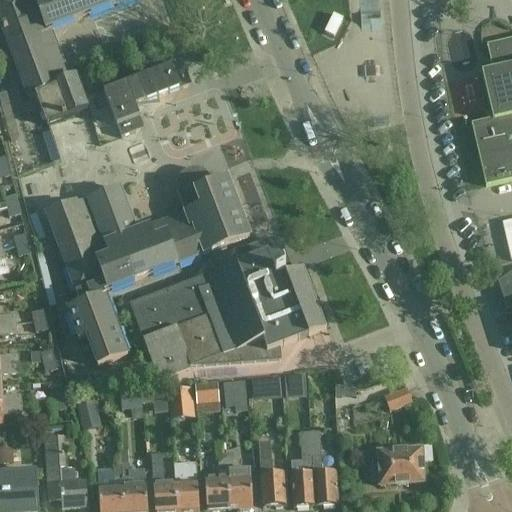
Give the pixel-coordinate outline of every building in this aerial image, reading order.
[(0,0),(0,25),(28,100),(35,98),(37,103),(38,106),(45,127),(47,126),(87,112),(86,110),(82,99),(74,78),(67,81),(49,32),(135,0),(0,0)] [(350,0),(350,23),(371,24),(371,0),(350,0)] [(333,16),(324,34),(333,38),(342,21),(333,16)] [(511,40),(486,47),(492,72),(481,75),(492,122),(471,126),(485,189),(511,182),(511,40)] [(181,65),(103,94),(120,138),(137,132),(143,130),(135,107),(189,87),(181,65)] [(54,147),(49,132),(41,134),(46,150),(54,147)] [(54,147),(46,150),(51,165),(59,162),(54,147)] [(6,171),(0,172),(0,182),(9,180),(6,171)] [(116,290),(203,257),(249,240),(227,182),(212,187),(210,182),(208,180),(207,177),(204,175),(202,174),(199,172),(196,172),(193,172),(190,172),(187,173),(184,174),(182,176),(179,178),(178,181),(176,183),(175,186),(175,189),(175,192),(176,195),(183,214),(167,221),(167,222),(135,234),(118,190),(75,207),(74,204),(46,215),(80,306),(67,311),(78,341),(86,339),(96,369),(127,357),(103,295),(116,290)] [(13,200),(2,202),(4,211),(4,212),(15,209),(13,200)] [(15,209),(4,212),(6,220),(6,221),(18,218),(15,209)] [(511,209),(494,214),(503,254),(511,251),(511,209)] [(23,239),(12,242),(14,252),(26,249),(23,239)] [(206,277),(129,307),(157,382),(190,370),(280,363),(279,349),(321,333),(325,332),(302,271),(292,275),(286,258),(283,251),(280,246),(276,243),(270,242),(265,242),(244,250),(248,261),(206,277)] [(26,249),(14,252),(16,262),(28,259),(26,249)] [(511,272),(496,284),(503,304),(505,311),(511,309),(511,311),(511,272)] [(42,315),(30,318),(33,328),(44,325),(42,315)] [(0,329),(15,329),(14,319),(0,320),(0,329)] [(44,325),(33,328),(35,337),(46,334),(44,325)] [(0,329),(0,338),(15,338),(15,329),(0,329)] [(51,355),(40,357),(42,367),(54,364),(51,355)] [(38,356),(30,356),(31,367),(39,366),(38,356)] [(0,369),(17,368),(17,360),(0,360),(0,369)] [(54,364),(42,367),(44,376),(56,374),(54,364)] [(0,378),(18,377),(17,368),(0,369),(0,378)] [(147,375),(138,378),(142,388),(150,384),(147,375)] [(295,378),(283,379),(283,388),(296,387),(295,378)] [(274,380),(250,382),(251,389),(275,387),(274,380)] [(245,384),(221,386),(221,392),(246,390),(245,384)] [(207,387),(195,388),(196,407),(219,405),(219,398),(218,387),(207,387)] [(165,404),(164,390),(144,391),(145,406),(165,404)] [(174,420),(193,419),(192,391),(172,392),(174,420)] [(389,414),(411,406),(406,392),(384,401),(389,414)] [(61,395),(50,397),(52,407),(64,404),(61,395)] [(281,395),(273,396),(274,416),(282,416),(281,395)] [(134,396),(122,397),(123,409),(135,408),(134,396)] [(49,397),(34,398),(34,407),(50,406),(49,397)] [(0,409),(20,408),(19,400),(0,401),(0,399),(0,409)] [(64,404),(52,407),(54,416),(66,413),(64,404)] [(90,405),(76,409),(81,430),(96,426),(90,405)] [(20,418),(20,408),(0,409),(0,430),(2,430),(1,419),(20,418)] [(75,431),(66,432),(67,443),(76,442),(75,431)] [(314,508),(312,477),(310,435),(299,436),(300,463),(290,464),(292,510),(314,508)] [(310,435),(312,477),(314,508),(337,507),(335,475),(322,476),(319,435),(310,435)] [(207,454),(219,453),(218,436),(207,437),(207,454)] [(62,441),(45,442),(47,476),(59,475),(59,472),(64,472),(63,455),(68,455),(68,446),(62,447),(62,441)] [(262,510),(285,509),(284,477),(272,478),(270,445),(258,446),(262,510)] [(12,451),(2,451),(3,466),(12,466),(12,451)] [(421,465),(429,465),(428,451),(376,454),(377,469),(370,469),(371,483),(378,483),(378,489),(423,486),(421,465)] [(224,453),(225,461),(226,481),(228,511),(251,511),(249,471),(237,472),(237,453),(224,453)] [(153,511),(175,511),(174,486),(164,486),(163,457),(150,458),(152,487),(153,511)] [(205,511),(226,511),(228,511),(226,481),(225,461),(217,462),(218,481),(203,482),(205,511)] [(128,466),(118,467),(120,489),(121,511),(145,511),(144,487),(144,476),(144,473),(128,474),(128,466)] [(195,466),(173,467),(174,486),(175,511),(197,511),(196,484),(195,466)] [(111,472),(96,473),(97,490),(98,511),(121,511),(120,489),(118,467),(111,467),(111,472)] [(75,472),(59,473),(59,475),(60,484),(60,488),(60,504),(60,511),(84,511),(86,511),(84,486),(76,486),(75,472)] [(35,511),(33,474),(4,476),(6,511),(35,511)] [(59,475),(47,476),(47,484),(60,484),(59,475)] [(60,484),(47,484),(48,505),(60,504),(60,488),(60,484)]
